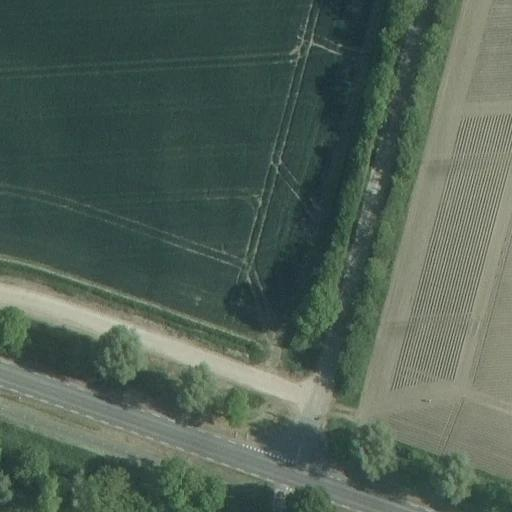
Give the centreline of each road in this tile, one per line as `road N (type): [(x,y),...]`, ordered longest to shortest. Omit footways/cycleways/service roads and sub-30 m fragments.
road 1 (unclassified): [(316,395),(420,0)]
road 2 (unclassified): [(0,292),(316,395)]
road 3 (secondary): [(291,475),(0,373)]
